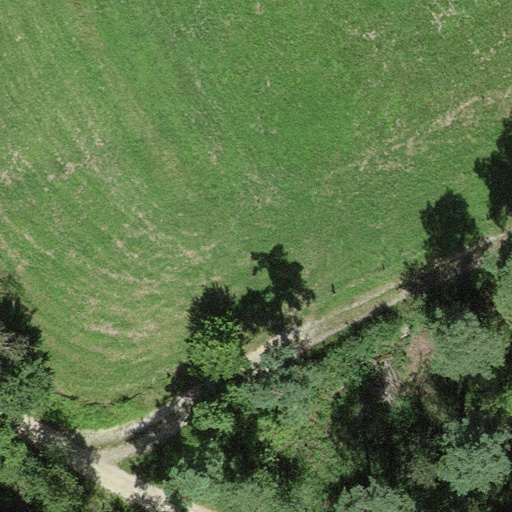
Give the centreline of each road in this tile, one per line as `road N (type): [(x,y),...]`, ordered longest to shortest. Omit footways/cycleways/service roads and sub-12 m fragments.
road 1 (track): [(58,457),(511,242)]
road 2 (track): [(0,404),(58,457),(193,511)]
